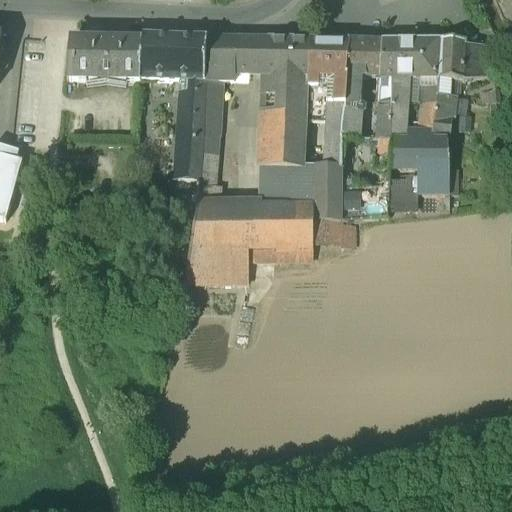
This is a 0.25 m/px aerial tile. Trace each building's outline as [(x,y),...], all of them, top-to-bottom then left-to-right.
[(511,30),(511,0),(503,3),(511,30)] [(141,45),(107,44),(106,82),(120,82),(120,84),(139,84),(139,83),(142,40),(141,40),(141,45)] [(206,42),(142,40),(139,83),(190,85),(190,96),(185,96),(183,97),(182,110),(203,112),(206,42)] [(249,43),(206,42),(203,112),(203,123),(218,125),(221,91),(217,88),(216,84),(234,85),(234,79),(249,79),(249,43)] [(106,82),(107,44),(69,43),(69,45),(71,46),(68,80),(66,80),(66,83),(92,84),(92,81),(106,82)] [(309,44),(249,43),(249,79),(265,80),(261,170),(305,172),(305,169),(304,169),(306,120),(309,44)] [(348,44),(309,44),(306,120),(326,121),(327,107),(345,107),(348,44)] [(382,45),(348,44),(345,107),(344,114),(342,143),(359,142),(361,115),(356,115),(358,84),(356,80),(380,81),(382,45)] [(438,45),(394,45),(391,80),(391,98),(390,142),(399,143),(404,127),(407,81),(437,82),(440,44),(438,45)] [(465,46),(440,44),(437,82),(436,102),(435,108),(434,114),(452,116),(454,100),(450,99),(450,87),(449,83),(463,84),(465,46)] [(391,80),(394,45),(382,45),(380,81),(391,80)] [(482,46),(465,46),(463,84),(463,86),(492,82),(482,46)] [(342,143),(340,226),(358,224),(386,220),(389,173),(390,142),(391,98),(379,98),(380,107),(377,107),(377,143),(359,142),(342,143)] [(434,114),(435,108),(424,106),(421,128),(427,128),(426,136),(431,136),(434,114)] [(217,210),(196,211),(183,285),(246,287),(247,265),(312,265),(313,252),(358,252),(358,224),(340,226),(342,143),(344,114),(345,107),(327,107),(326,121),(326,149),(322,169),(305,169),(305,172),(261,170),(260,211),(217,210)] [(203,123),(203,112),(182,110),(177,183),(198,185),(203,123)] [(452,116),(434,114),(431,136),(430,143),(447,144),(449,144),(452,116)] [(218,125),(203,123),(198,185),(196,211),(217,210),(219,191),(213,189),(218,125)] [(448,212),(447,144),(430,143),(399,143),(390,142),(389,173),(416,173),(415,198),(438,198),(438,213),(448,212)] [(0,221),(5,223),(22,164),(16,163),(18,154),(0,148),(0,221)]
